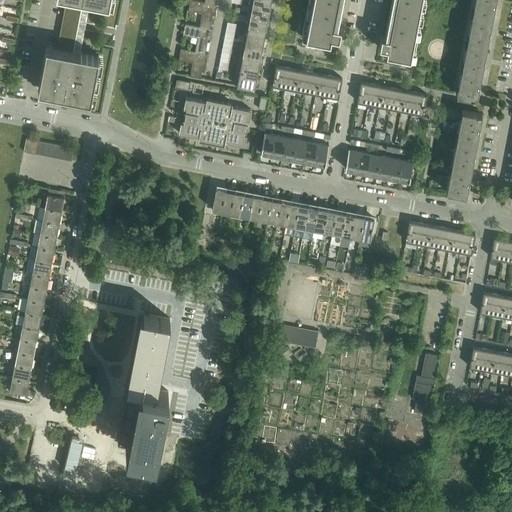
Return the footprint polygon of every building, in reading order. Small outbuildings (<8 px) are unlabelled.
[(91,100),(97,68),(99,56),(81,53),(80,53),(74,52),(83,0),(84,0),(91,1),(109,5),(110,0),(66,0),(65,6),(64,6),(64,7),(65,7),(63,17),(62,16),(62,18),(63,18),(61,27),(60,27),(60,28),(61,28),(59,38),(58,38),(58,39),(59,39),(57,48),(51,47),(49,58),(44,57),(40,79),(44,80),(42,91),(91,100)] [(218,4),(215,4),(205,2),(195,0),(190,0),(188,10),(202,13),(200,26),(210,28),(211,24),(214,24),(215,18),(212,17),(213,15),(215,16),(218,4)] [(271,0),(253,0),(252,6),(270,10),(271,0)] [(308,0),(302,37),(330,42),(331,37),(339,38),(341,27),(341,28),(337,27),(341,0),(308,0)] [(415,58),(425,0),(392,0),(386,36),(382,36),(382,35),(381,35),(379,46),(387,47),(386,53),(415,58)] [(492,17),(494,6),(495,0),(474,0),(472,14),(492,17)] [(270,10),(252,6),(250,16),(268,19),(270,10)] [(487,44),(489,33),(492,17),(472,14),(467,40),(487,44)] [(268,19),(250,16),(248,26),(266,29),(268,19)] [(200,26),(186,23),(183,35),(198,38),(195,51),(206,53),(208,40),(211,40),(213,29),(210,28),(200,26)] [(266,29),(248,26),(246,36),(264,39),(266,29)] [(264,39),(246,36),(244,46),(262,49),(264,39)] [(482,72),(484,60),(487,44),(467,40),(462,68),(482,72)] [(262,49),(244,46),(242,55),(260,59),(262,49)] [(195,51),(181,48),(179,59),(193,62),(190,76),(201,78),(203,64),(206,65),(208,53),(206,53),(195,51)] [(260,59),(242,55),(241,65),(258,69),(260,59)] [(258,69),(241,65),(239,75),(256,79),(258,69)] [(288,68),(277,65),(273,85),(284,87),(288,68)] [(298,70),(288,68),(284,87),(295,89),(298,70)] [(477,98),(479,87),(482,72),(462,68),(457,94),(477,98)] [(309,72),(298,70),(295,89),(305,91),(309,72)] [(320,74),(309,72),(305,91),(316,93),(320,74)] [(331,76),(320,74),(316,93),(327,95),(331,76)] [(256,79),(239,75),(237,85),(255,88),(256,79)] [(342,78),(331,76),(327,95),(338,97),(342,78)] [(175,87),(189,90),(191,81),(177,79),(175,87)] [(358,101),(369,103),(373,84),(361,82),(358,101)] [(384,86),(373,84),(369,103),(380,105),(384,86)] [(391,107),(394,88),(384,86),(380,105),(391,107)] [(400,116),(401,110),(405,90),(394,88),(391,107),(389,114),(400,116)] [(412,112),(416,92),(405,90),(401,110),(412,112)] [(426,94),(416,92),(412,112),(423,114),(426,94)] [(259,109),(267,110),(270,97),(261,95),(259,109)] [(207,97),(206,102),(204,102),(205,100),(186,97),(184,108),(187,108),(186,111),(185,111),(185,112),(186,112),(185,119),(183,119),(184,120),(184,122),(181,122),(179,133),(198,137),(198,135),(199,135),(198,140),(224,145),(225,140),(227,140),(226,142),(245,146),(247,135),(244,134),(245,131),(246,131),(245,130),(246,124),(248,124),(248,123),(247,123),(247,120),(250,120),(252,109),(233,106),(233,107),(232,107),(233,102),(207,97)] [(477,140),(482,113),(462,109),(459,122),(459,123),(457,136),(477,140)] [(353,129),(352,136),(362,138),(363,131),(353,129)] [(265,132),(261,151),(262,151),(272,153),(275,135),(265,133),(265,132)] [(286,137),(275,135),(272,153),(283,155),(286,137)] [(471,168),(477,140),(457,136),(454,149),(454,151),(451,164),(471,168)] [(297,139),(286,137),(283,155),(293,157),(297,139)] [(26,138),(24,151),(30,152),(32,139),(26,138)] [(38,140),(32,139),(30,152),(36,154),(38,140)] [(307,141),(297,139),(293,157),(304,159),(307,141)] [(44,142),(38,140),(36,154),(42,155),(44,142)] [(318,143),(307,141),(304,159),(315,161),(318,143)] [(50,143),(44,142),(42,155),(48,156),(50,143)] [(56,144),(50,143),(48,156),(54,157),(56,144)] [(328,145),(318,143),(315,161),(325,163),(325,164),(329,145),(328,144),(328,145)] [(62,145),(56,144),(54,157),(59,158),(62,145)] [(68,146),(62,145),(59,158),(66,159),(68,146)] [(74,147),(68,146),(66,159),(72,161),(74,147)] [(349,149),(349,148),(345,168),(346,168),(346,167),(356,169),(360,151),(349,149)] [(370,153),(360,151),(356,169),(367,171),(370,153)] [(381,155),(370,153),(367,171),(377,173),(381,155)] [(391,157),(381,155),(377,173),(388,175),(391,157)] [(402,159),(391,157),(388,175),(399,177),(402,159)] [(412,161),(402,159),(399,177),(409,179),(409,180),(413,161),(412,161)] [(466,195),(471,168),(451,164),(449,177),(449,178),(446,191),(466,195)] [(216,187),(212,209),(219,210),(218,213),(222,213),(222,211),(226,189),(216,187)] [(49,188),(48,194),(45,207),(62,211),(65,197),(60,196),(61,190),(49,188)] [(235,191),(226,189),(222,211),(228,212),(227,215),(231,215),(231,212),(235,191)] [(245,192),(235,191),(231,212),(237,214),(236,216),(240,217),(241,214),(245,192)] [(254,194),(245,192),(241,214),(246,215),(246,218),(249,219),(250,216),(254,194)] [(263,196),(254,194),(250,216),(255,217),(255,220),(258,221),(259,218),(263,196)] [(273,198),(263,196),(259,218),(264,219),(264,222),(268,222),(269,220),(273,198)] [(282,200),(273,198),(269,220),(274,221),(274,223),(277,224),(278,221),(282,200)] [(291,201),(282,200),(278,221),(283,222),(283,225),(286,226),(287,223),(291,201)] [(300,203),(291,201),(287,223),(292,224),(292,227),(296,228),(296,225),(300,203)] [(309,205),(300,203),(296,225),(300,226),(299,228),(305,229),(305,227),(309,205)] [(19,204),(18,210),(30,212),(31,205),(26,204),(25,204),(25,205),(19,204)] [(319,207),(309,205),(305,227),(311,228),(310,231),(314,231),(315,229),(319,207)] [(62,211),(45,207),(43,220),(59,224),(62,211)] [(328,208),(319,207),(315,229),(320,230),(320,232),(324,233),(324,230),(328,208)] [(337,210),(328,208),(324,230),(330,231),(329,234),(333,235),(333,232),(337,210)] [(346,212),(337,210),(333,232),(339,233),(338,236),(342,237),(342,234),(346,212)] [(356,214),(346,212),(342,234),(348,235),(347,238),(351,238),(352,236),(356,214)] [(365,216),(356,214),(352,236),(357,237),(357,239),(360,240),(361,237),(365,216)] [(374,217),(365,216),(361,237),(366,238),(366,241),(369,242),(374,217)] [(59,224),(43,220),(40,233),(57,236),(59,224)] [(410,221),(406,240),(417,242),(421,223),(410,221)] [(431,225),(421,223),(417,242),(428,244),(431,225)] [(442,227),(431,225),(428,244),(439,246),(442,227)] [(453,229),(442,227),(439,246),(449,249),(453,229)] [(464,231),(453,229),(449,249),(460,251),(464,231)] [(475,233),(464,231),(460,251),(471,253),(475,233)] [(57,236),(40,233),(38,246),(54,250),(57,236)] [(505,239),(495,237),(491,256),(502,259),(505,239)] [(511,240),(505,239),(502,259),(511,260),(511,240)] [(10,246),(8,254),(15,256),(17,247),(10,246)] [(54,250),(38,246),(35,260),(52,263),(54,250)] [(52,263),(35,260),(33,272),(49,276),(52,263)] [(49,276),(33,272),(30,286),(47,289),(49,276)] [(47,289),(30,286),(28,299),(44,302),(47,289)] [(484,292),(480,311),(491,313),(495,294),(484,292)] [(506,296),(495,294),(491,313),(502,315),(506,296)] [(511,297),(506,296),(502,315),(511,317),(511,297)] [(44,302),(28,299),(22,298),(19,311),(25,312),(42,315),(44,302)] [(42,315),(25,312),(23,325),(39,328),(42,315)] [(141,393),(128,457),(155,462),(157,452),(152,451),(160,407),(165,408),(168,394),(153,391),(152,391),(152,390),(152,389),(151,389),(151,388),(163,327),(168,328),(170,318),(144,312),(129,388),(139,390),(140,390),(140,391),(141,391),(141,392),(141,393)] [(39,328),(23,325),(20,338),(37,341),(39,328)] [(319,331),(283,325),(280,338),(316,345),(319,331)] [(37,341),(20,338),(18,351),(34,354),(37,341)] [(474,347),(470,366),(481,368),(484,349),(474,347)] [(495,351),(484,349),(481,368),(491,370),(495,351)] [(34,354),(18,351),(15,364),(32,367),(34,354)] [(506,353),(495,351),(491,370),(502,372),(506,353)] [(421,375),(417,374),(412,398),(417,399),(414,411),(426,413),(437,355),(426,352),(421,375)] [(511,353),(506,353),(502,372),(511,373),(511,353)] [(32,367),(15,364),(13,377),(29,380),(32,367)] [(29,380),(13,377),(10,390),(27,394),(29,380)] [(94,396),(101,397),(103,389),(96,387),(94,396)]
